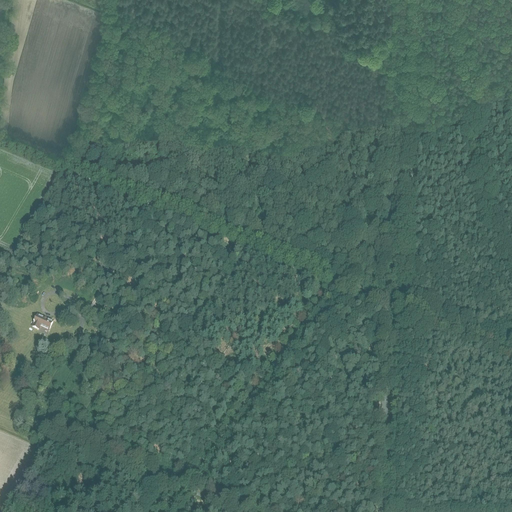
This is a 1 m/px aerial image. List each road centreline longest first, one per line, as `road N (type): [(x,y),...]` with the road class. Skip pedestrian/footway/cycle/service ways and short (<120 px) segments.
road 1 (tertiary): [(382,511),(401,0)]
road 2 (track): [(182,488),(329,280),(511,355)]
road 3 (unknown): [(329,280),(0,147)]
